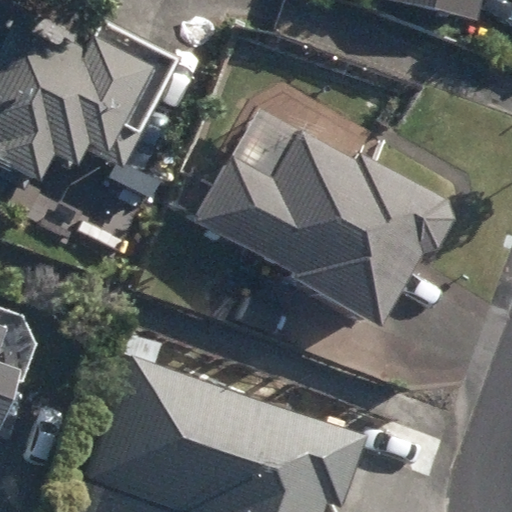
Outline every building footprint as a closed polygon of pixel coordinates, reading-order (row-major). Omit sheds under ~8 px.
[(362,0),(456,20),(459,0),(362,0)] [(0,176),(10,159),(31,169),(43,147),(61,157),(62,154),(100,174),(160,61),(76,16),(62,44),(50,38),(44,50),(21,38),(15,49),(0,41),(0,176)] [(162,179),(333,288),(382,212),(394,211),(414,179),(412,164),(326,109),(320,118),(237,63),(162,179)] [(0,431),(3,432),(24,371),(0,362),(0,348),(7,329),(0,326),(0,431)] [(123,357),(83,479),(181,511),(315,511),(318,504),(337,510),(362,435),(123,357)]
